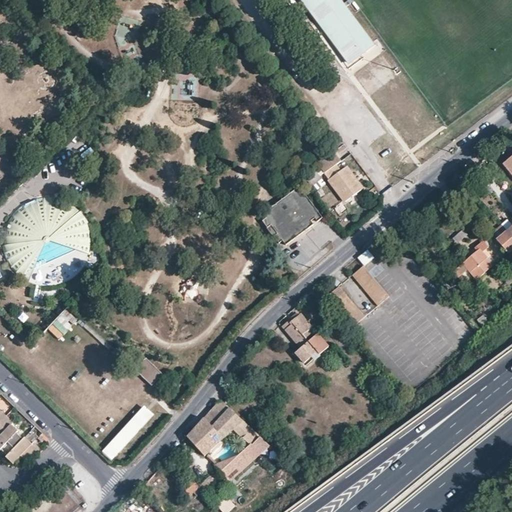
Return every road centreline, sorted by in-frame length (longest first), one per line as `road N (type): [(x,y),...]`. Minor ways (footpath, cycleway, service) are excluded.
road 1 (residential): [(511,113),(262,327),(124,490)]
road 2 (motorway): [(482,404),(433,419),(308,511)]
road 3 (motorway): [(482,404),(359,511)]
road 4 (unknown): [(328,105),(245,0)]
road 5 (motorway): [(414,511),(511,432)]
